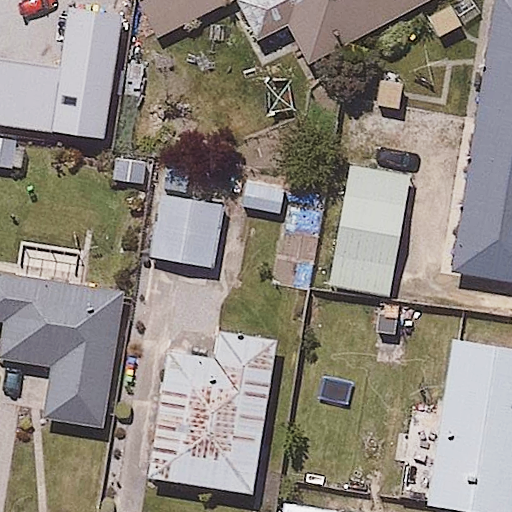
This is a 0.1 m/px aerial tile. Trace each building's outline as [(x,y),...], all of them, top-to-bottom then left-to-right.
[(64,58),(0,47),(0,118),(109,134),(127,10),(73,0),(64,58)] [(140,0),(156,31),(219,0),(140,0)] [(308,54),(419,0),(240,0),(254,27),(288,11),(308,54)] [(511,0),(484,0),(451,260),(511,267),(511,0)] [(0,140),(0,178),(28,178),(27,140),(0,140)] [(408,160),(345,150),(324,278),(386,288),(408,160)] [(202,157),(165,151),(149,248),(218,259),(229,194),(197,189),(202,157)] [(20,232),(16,266),(0,263),(0,316),(8,317),(3,354),(53,360),(47,408),(111,416),(128,280),(74,273),(78,240),(20,232)] [(216,346),(171,339),(150,468),(258,485),(283,328),(221,318),(216,346)] [(511,334),(452,327),(442,407),(411,403),(399,494),(511,508),(511,334)]
